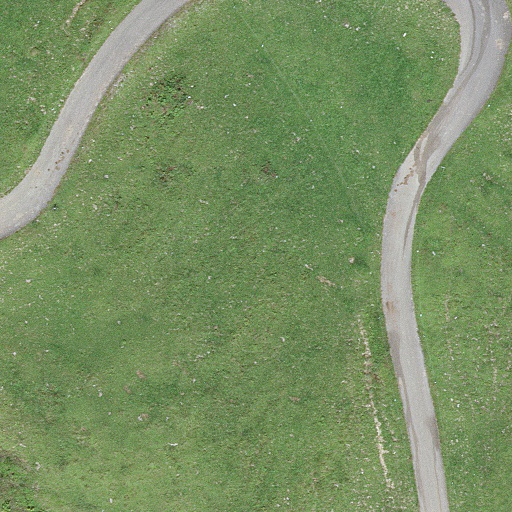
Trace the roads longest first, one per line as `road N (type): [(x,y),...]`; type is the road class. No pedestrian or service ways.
road 1 (track): [(437,511),(397,299),(397,250),(402,206),(481,60),(482,33),(468,0)]
road 2 (track): [(164,0),(97,77),(46,174),(0,219)]
